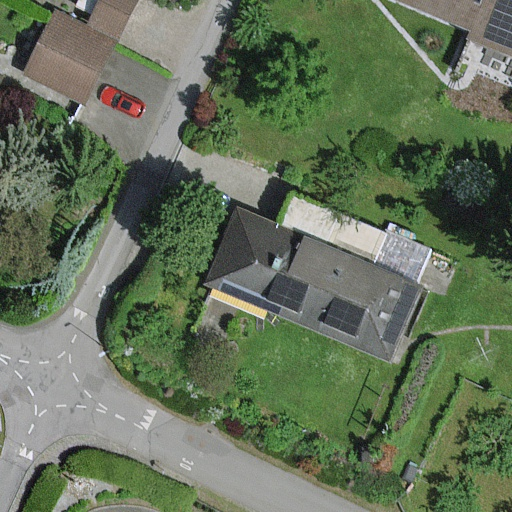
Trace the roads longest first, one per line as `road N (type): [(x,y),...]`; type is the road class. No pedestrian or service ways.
road 1 (residential): [(233,0),(55,382)]
road 2 (residential): [(313,511),(55,382)]
road 3 (residential): [(55,382),(0,494)]
